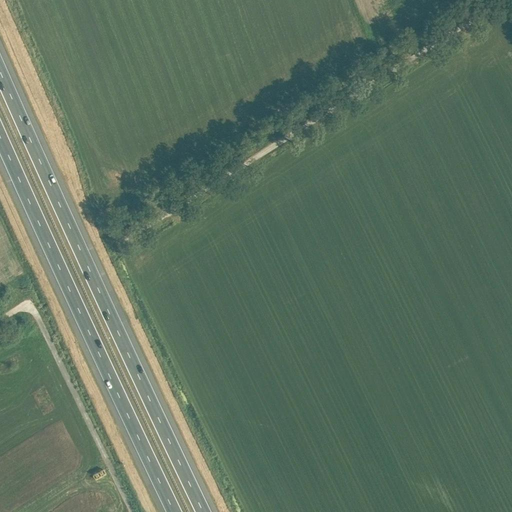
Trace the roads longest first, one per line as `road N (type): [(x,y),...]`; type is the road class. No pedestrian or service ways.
road 1 (motorway): [(203,511),(0,71)]
road 2 (unclassified): [(133,230),(492,0)]
road 3 (motorway): [(0,134),(174,511)]
road 4 (track): [(0,321),(24,304),(39,321),(131,511)]
